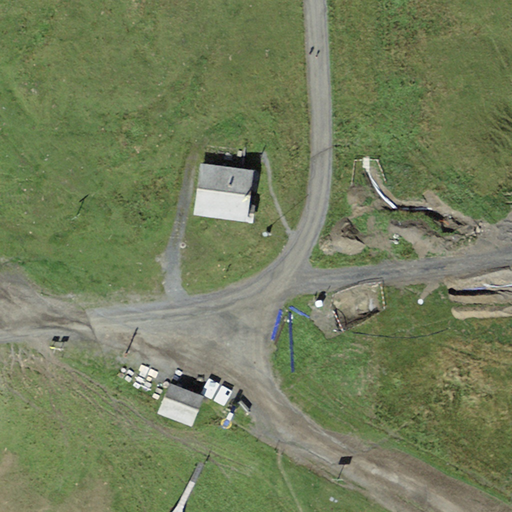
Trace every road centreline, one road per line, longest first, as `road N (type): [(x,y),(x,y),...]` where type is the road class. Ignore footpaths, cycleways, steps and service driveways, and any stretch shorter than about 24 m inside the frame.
road 1 (track): [(276,407),(66,323),(0,273)]
road 2 (track): [(315,0),(321,208),(272,283)]
road 3 (track): [(272,283),(0,333)]
road 4 (track): [(511,255),(344,281),(272,283)]
road 5 (track): [(276,407),(458,511)]
road 6 (track): [(272,283),(245,347),(276,407)]
